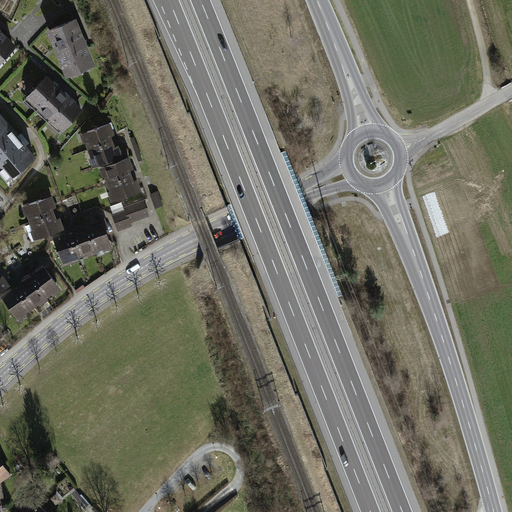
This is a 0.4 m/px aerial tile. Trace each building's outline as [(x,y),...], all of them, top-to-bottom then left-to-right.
[(65,67),(68,73),(80,68),(79,66),(91,61),(83,42),(74,19),(49,29),(65,67)] [(0,59),(4,55),(2,53),(11,43),(0,32),(0,59)] [(46,77),(28,96),(39,107),(58,87),(54,84),(46,77)] [(58,87),(39,107),(51,118),(69,98),(65,94),(58,87)] [(69,98),(51,118),(63,129),(81,109),(71,100),(69,98)] [(0,115),(0,168),(0,169),(6,164),(13,173),(34,156),(20,139),(0,115)] [(90,138),(87,139),(90,148),(111,140),(110,138),(109,134),(112,133),(109,124),(88,131),(90,138)] [(113,147),(112,143),(111,140),(90,148),(93,158),(97,157),(99,163),(120,155),(117,146),(113,147)] [(128,158),(106,166),(109,172),(106,173),(109,182),(130,175),(129,172),(128,168),(131,167),(128,158)] [(132,181),(131,178),(130,175),(109,182),(112,192),(115,191),(118,197),(139,189),(136,180),(132,181)] [(28,211),(31,221),(53,213),(52,210),(51,207),(54,206),(49,191),(41,194),(43,199),(29,204),(31,210),(28,211)] [(157,192),(151,194),(156,207),(162,204),(157,192)] [(126,210),(113,215),(118,229),(131,224),(130,221),(148,214),(143,200),(124,206),(126,210)] [(53,213),(31,221),(35,230),(28,232),(31,241),(41,237),(40,235),(62,228),(58,218),(55,219),(54,215),(53,213)] [(86,228),(93,246),(94,249),(103,245),(102,242),(109,240),(101,219),(91,222),(92,225),(90,226),(86,228)] [(93,246),(86,228),(85,224),(76,228),(77,231),(73,232),(71,233),(78,254),(88,251),(87,248),(93,246)] [(78,254),(71,233),(68,234),(65,235),(63,232),(54,236),(62,257),(68,255),(69,258),(78,254)] [(34,276),(31,277),(43,293),(44,296),(52,290),(51,287),(56,283),(43,265),(34,271),(36,274),(34,276)] [(37,297),(43,293),(31,277),(29,275),(21,281),(23,283),(20,285),(18,287),(31,306),(39,300),(37,297)] [(31,306),(18,287),(14,289),(12,291),(10,288),(2,294),(16,313),(21,309),(23,311),(31,306)] [(92,511),(93,511),(74,488),(70,492),(86,511),(92,511)] [(25,511),(46,511),(38,505),(29,497),(20,507),(25,511)]
